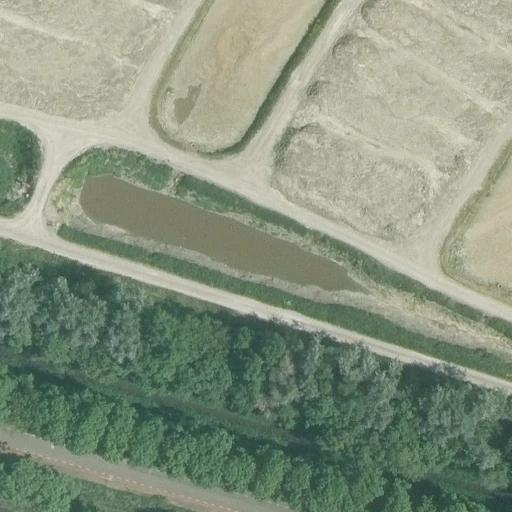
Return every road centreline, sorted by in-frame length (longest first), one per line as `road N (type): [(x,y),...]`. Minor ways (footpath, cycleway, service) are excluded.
road 1 (track): [(0,110),(201,167),(511,312)]
road 2 (track): [(245,188),(358,0)]
road 3 (track): [(413,270),(511,120)]
road 4 (track): [(123,145),(146,80),(193,0)]
